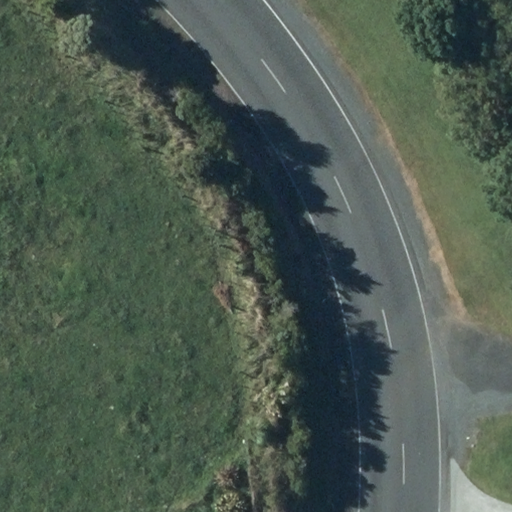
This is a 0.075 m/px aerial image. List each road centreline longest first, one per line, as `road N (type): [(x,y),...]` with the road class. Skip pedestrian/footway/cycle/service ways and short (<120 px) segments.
road 1 (unclassified): [(141,0),(260,106),(416,425),(408,511)]
road 2 (unknown): [(389,370),(511,370)]
